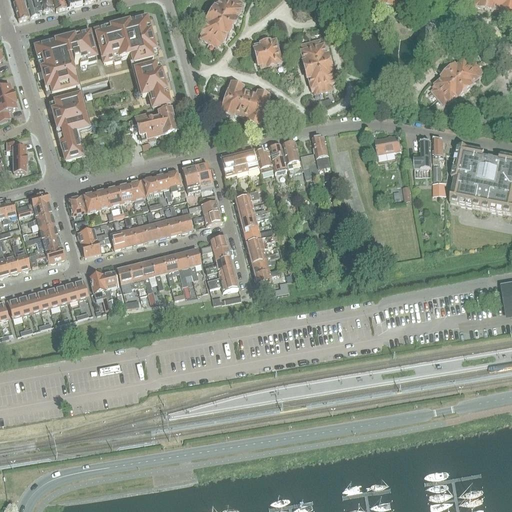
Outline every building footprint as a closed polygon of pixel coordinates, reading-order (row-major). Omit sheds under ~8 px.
[(19,0),(20,4),(13,6),(18,24),(29,21),(25,3),(26,3),(24,0),(19,0)] [(26,3),(25,3),(30,20),(39,18),(39,17),(41,16),(41,15),(36,0),(29,0),(30,2),(26,3)] [(38,0),(42,15),(44,14),(45,15),(48,14),(49,13),(54,11),(50,0),(38,0)] [(51,0),(55,11),(56,13),(64,11),(66,10),(64,0),(63,0),(51,0)] [(82,6),(80,0),(67,0),(70,10),(82,6)] [(214,8),(210,16),(221,23),(234,0),(233,0),(220,0),(215,9),(214,8)] [(242,5),(234,0),(221,23),(233,29),(237,21),(236,21),(241,12),(241,11),(242,9),(241,8),(242,5)] [(395,1),(394,0),(373,0),(373,2),(381,4),(380,6),(393,9),(394,1),(395,1)] [(478,0),(478,3),(477,2),(476,9),(481,10),(487,11),(489,0),(478,0)] [(500,0),(489,0),(487,11),(493,13),(494,12),(498,13),(500,0)] [(511,0),(500,0),(498,13),(503,14),(509,16),(511,0)] [(200,40),(209,45),(221,23),(210,16),(205,24),(206,25),(201,34),(202,34),(200,36),(202,37),(200,40)] [(42,73),(46,89),(44,90),(51,115),(53,114),(57,131),(55,131),(59,146),(61,146),(66,163),(82,159),(76,134),(88,131),(87,128),(169,106),(167,99),(169,98),(167,91),(165,91),(161,75),(162,74),(156,51),(154,51),(150,35),(152,34),(150,26),(148,27),(146,20),(135,23),(135,21),(127,23),(127,25),(112,29),(111,27),(104,29),(104,31),(80,37),(80,36),(72,38),(73,39),(57,43),(57,42),(48,44),(49,46),(35,49),(38,58),(36,58),(40,73),(42,73)] [(233,29),(221,23),(209,45),(217,50),(219,47),(220,48),(221,46),(222,46),(227,37),(228,37),(233,29)] [(269,43),(260,46),(254,48),(255,51),(253,51),(256,60),(279,54),(275,42),(270,44),(269,43)] [(310,45),(317,69),(330,66),(327,57),(326,57),(324,47),(323,47),(322,45),(321,46),(320,42),(310,45)] [(300,51),(301,53),(300,53),(303,64),(302,64),(304,73),(317,69),(310,45),(301,47),(302,51),(300,51)] [(282,65),(279,54),(256,60),(258,69),(260,68),(260,71),(266,69),(266,70),(276,67),(282,65)] [(456,68),(449,74),(458,84),(477,67),(471,60),(468,62),(467,61),(465,62),(457,69),(456,68)] [(330,66),(317,69),(324,94),(333,92),(332,88),(334,88),(333,85),(334,85),(331,75),(332,75),(330,66)] [(477,67),(458,84),(466,94),(473,88),(472,87),(480,80),(482,78),(480,77),(483,74),(477,67)] [(314,97),(324,94),(317,69),(304,73),(307,82),(308,81),(311,92),(311,91),(312,94),(313,93),(314,97)] [(438,101),(458,84),(449,74),(442,80),(443,81),(435,87),(435,88),(433,90),(435,91),(432,93),(438,101)] [(466,94),(458,84),(438,101),(444,108),(447,105),(448,107),(450,105),(450,106),(458,99),(459,100),(466,94)] [(0,85),(0,104),(14,100),(12,94),(10,89),(2,91),(0,85)] [(228,93),(225,100),(245,107),(249,95),(242,92),(243,90),(231,86),(228,93)] [(265,114),(267,107),(267,106),(269,99),(257,94),(256,97),(249,95),(245,107),(265,114)] [(0,123),(10,120),(8,114),(17,112),(15,106),(16,106),(14,100),(0,104),(0,123)] [(225,100),(223,107),(224,107),(221,115),(233,119),(234,116),(241,119),(245,107),(225,100)] [(262,120),(265,114),(245,107),(241,119),(248,121),(247,124),(259,128),(262,120)] [(159,115),(161,120),(157,121),(161,138),(176,134),(171,112),(160,115),(159,115)] [(161,120),(159,115),(131,123),(132,128),(137,126),(139,132),(141,138),(142,143),(161,138),(157,121),(161,120)] [(319,177),(331,175),(327,156),(324,140),(321,140),(321,138),(313,139),(313,141),(312,141),(314,151),(313,152),(314,157),(315,156),(319,177)] [(375,143),(378,158),(401,154),(399,139),(375,143)] [(433,142),(433,167),(439,167),(439,161),(444,161),(444,144),(433,142)] [(289,177),(301,174),(300,170),(300,165),(295,145),(293,146),(291,144),(288,145),(288,147),(282,148),(288,173),(289,177)] [(420,160),(414,161),(415,172),(421,171),(421,172),(432,171),(431,144),(419,144),(420,158),(420,160)] [(19,145),(7,146),(7,153),(13,153),(13,176),(26,175),(26,168),(26,159),(25,151),(19,152),(19,145)] [(275,176),(286,173),(285,168),(280,147),(268,150),(274,171),(275,176)] [(450,206),(503,216),(511,218),(511,159),(501,157),(500,163),(483,160),(485,154),(458,149),(456,158),(456,159),(454,170),(452,181),(455,181),(450,206)] [(257,154),(255,155),(261,177),(272,174),(267,152),(261,153),(260,152),(257,153),(257,154)] [(248,157),(243,158),(247,174),(248,178),(249,178),(259,175),(258,171),(254,155),(253,156),(251,154),(249,155),(248,157)] [(311,178),(319,177),(315,156),(314,157),(301,159),(303,171),(306,183),(312,182),(311,178)] [(233,161),(232,161),(236,177),(247,174),(243,158),(238,159),(237,158),(234,158),(233,161)] [(222,163),(221,164),(225,180),(236,177),(232,161),(227,162),(226,160),(223,161),(222,163)] [(201,169),(195,170),(200,189),(204,188),(205,192),(213,190),(207,167),(206,167),(204,166),(202,167),(201,169)] [(442,185),(441,169),(433,170),(434,185),(442,185)] [(184,173),(182,174),(188,196),(196,194),(201,193),(200,189),(195,170),(189,172),(187,170),(185,171),(184,173)] [(177,174),(165,177),(169,192),(171,197),(184,193),(183,188),(181,189),(177,174)] [(160,178),(154,180),(158,195),(164,193),(166,200),(167,199),(169,205),(173,204),(171,197),(169,192),(165,177),(160,178)] [(154,180),(142,183),(146,198),(158,195),(154,180)] [(130,186),(128,187),(133,204),(146,201),(141,183),(136,185),(134,184),(132,185),(130,186)] [(433,186),(433,199),(445,199),(445,186),(433,186)] [(119,189),(117,189),(122,207),(133,204),(128,187),(125,187),(123,187),(120,188),(119,189)] [(107,192),(105,192),(110,210),(122,207),(117,189),(113,190),(111,190),(108,191),(107,192)] [(410,190),(404,191),(406,204),(412,203),(410,190)] [(95,195),(94,195),(98,213),(110,210),(105,192),(102,193),(100,193),(97,194),(95,195)] [(249,198),(235,201),(237,212),(253,208),(251,204),(260,201),(258,193),(253,195),(249,196),(249,198)] [(32,206),(16,211),(18,216),(34,211),(49,207),(50,207),(47,195),(38,198),(36,197),(34,198),(33,199),(31,200),(32,206)] [(84,198),(82,198),(87,216),(98,213),(94,195),(90,196),(88,196),(85,197),(84,198)] [(203,201),(204,208),(217,204),(215,198),(203,201)] [(70,202),(68,202),(71,212),(70,214),(71,217),(72,217),(73,219),(81,217),(85,215),(81,199),(75,200),(74,200),(71,200),(70,202)] [(13,203),(3,206),(8,226),(12,225),(11,221),(10,222),(9,219),(16,218),(13,203)] [(202,213),(203,219),(220,215),(217,204),(204,208),(188,212),(190,216),(202,213)] [(34,211),(18,216),(19,220),(35,216),(37,222),(52,218),(52,217),(52,215),(51,213),(50,211),(49,207),(34,211)] [(173,222),(166,224),(170,239),(181,236),(177,221),(174,208),(170,209),(172,214),(171,215),(172,218),(173,222)] [(253,208),(237,212),(240,223),(266,216),(265,212),(254,215),(253,208)] [(184,219),(177,221),(181,236),(192,233),(189,218),(188,218),(186,210),(182,211),(184,219)] [(150,228),(144,230),(148,244),(159,242),(155,227),(152,214),(147,215),(150,228)] [(222,225),(220,215),(203,219),(193,221),(194,226),(204,223),(206,230),(222,225)] [(266,216),(240,223),(243,233),(258,229),(257,224),(271,220),(270,215),(266,216)] [(140,231),(133,233),(136,247),(148,244),(144,230),(141,217),(136,218),(139,229),(140,231)] [(52,218),(37,222),(38,226),(40,233),(55,229),(55,228),(55,226),(54,223),(53,222),(52,218)] [(129,234),(121,236),(125,250),(136,247),(133,233),(129,220),(125,221),(129,234)] [(162,225),(155,227),(159,242),(170,239),(166,224),(165,220),(161,221),(162,225)] [(89,230),(87,223),(74,227),(76,233),(89,230)] [(117,237),(110,238),(114,253),(125,250),(121,236),(118,223),(113,224),(117,237)] [(41,239),(25,244),(26,249),(36,246),(43,244),(58,240),(57,235),(57,233),(56,231),(55,230),(55,229),(40,233),(41,239)] [(258,229),(243,233),(245,244),(261,240),(273,237),(272,232),(259,236),(258,229)] [(78,237),(77,238),(79,242),(80,243),(81,248),(97,244),(104,242),(104,240),(110,239),(109,235),(103,237),(96,238),(94,232),(78,236),(78,237)] [(97,244),(81,248),(82,253),(82,255),(83,259),(84,260),(84,261),(101,256),(98,248),(106,246),(105,245),(111,244),(110,239),(104,240),(104,242),(97,244)] [(202,256),(212,254),(228,250),(226,239),(209,243),(211,249),(201,252),(202,256)] [(266,246),(275,244),(273,239),(246,246),(249,256),(264,253),(268,252),(266,246)] [(38,252),(35,253),(36,257),(46,254),(61,250),(60,246),(60,244),(59,242),(58,240),(43,244),(36,246),(38,252)] [(0,280),(3,279),(4,278),(8,277),(3,259),(2,254),(1,251),(0,247),(0,280)] [(14,249),(12,249),(15,259),(19,274),(21,273),(24,272),(25,273),(28,272),(28,271),(30,271),(26,257),(25,252),(18,253),(17,248),(14,249)] [(36,257),(29,259),(30,264),(47,259),(49,266),(51,265),(52,266),(55,265),(56,264),(64,262),(65,261),(64,257),(62,250),(61,250),(46,254),(36,257)] [(228,250),(212,254),(202,256),(203,260),(213,258),(215,264),(231,260),(228,250)] [(381,269),(378,251),(355,255),(358,273),(381,269)] [(197,252),(185,255),(189,270),(191,278),(193,284),(198,282),(194,269),(200,267),(197,252)] [(268,252),(264,253),(249,256),(251,267),(275,261),(279,260),(278,256),(269,258),(268,252)] [(185,255),(174,258),(177,273),(178,273),(182,290),(187,289),(185,279),(191,278),(189,270),(185,255)] [(8,258),(3,259),(8,277),(12,276),(14,276),(17,275),(18,274),(19,274),(15,259),(9,261),(8,258)] [(174,258),(162,261),(166,276),(170,289),(171,288),(173,288),(174,287),(171,275),(177,273),(174,258)] [(231,260),(215,264),(216,269),(206,272),(207,278),(218,275),(218,274),(234,271),(231,260)] [(162,261),(151,264),(155,279),(159,293),(163,292),(160,277),(166,276),(162,261)] [(251,267),(254,278),(269,274),(268,268),(276,266),(275,261),(251,267)] [(294,263),(287,265),(289,275),(296,274),(294,263)] [(151,264),(140,267),(145,288),(146,288),(148,296),(153,295),(149,280),(155,279),(151,264)] [(140,267),(129,270),(134,291),(145,288),(140,267)] [(129,270),(117,273),(123,297),(131,295),(131,292),(134,291),(129,270)] [(237,281),(234,271),(218,274),(218,275),(219,281),(207,284),(209,288),(220,285),(237,281)] [(257,288),(272,284),(271,279),(281,276),(279,272),(269,274),(254,278),(257,288)] [(114,274),(102,277),(109,304),(112,303),(110,292),(118,290),(114,274)] [(102,277),(89,280),(93,296),(102,294),(105,305),(109,304),(102,277)] [(239,292),(237,281),(220,285),(209,288),(210,292),(221,289),(223,295),(238,292),(239,292)] [(88,300),(83,283),(73,285),(78,303),(88,300)] [(78,303),(73,285),(64,288),(69,305),(78,303)] [(289,295),(287,285),(279,287),(281,297),(289,295)] [(69,305),(64,288),(54,291),(59,308),(69,305)] [(59,308),(54,291),(45,293),(50,311),(59,308)] [(50,311),(45,293),(36,296),(41,313),(50,311)] [(41,313),(36,296),(26,298),(31,316),(41,313)] [(31,316),(26,298),(17,301),(22,319),(31,316)] [(222,306),(221,300),(212,301),(213,308),(222,306)] [(22,319),(17,301),(7,304),(12,321),(22,319)] [(0,324),(8,322),(3,305),(0,305),(0,324)]
